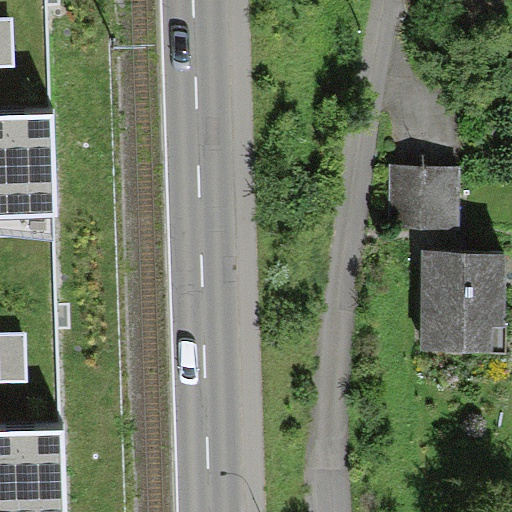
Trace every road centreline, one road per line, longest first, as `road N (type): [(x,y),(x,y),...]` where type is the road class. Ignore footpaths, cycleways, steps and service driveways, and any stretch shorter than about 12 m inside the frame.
road 1 (residential): [(332,511),(326,434),(350,221),(388,0)]
road 2 (primary): [(190,0),(209,511)]
